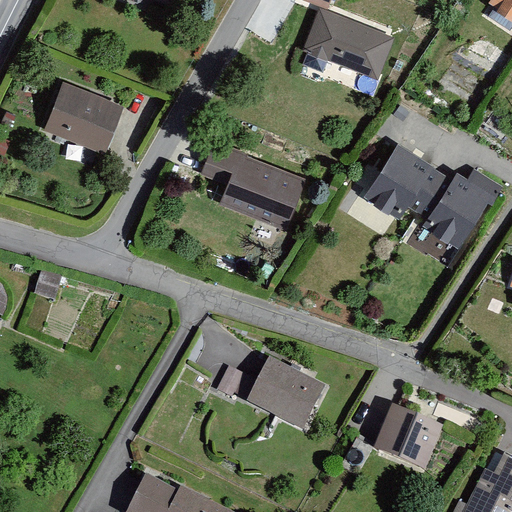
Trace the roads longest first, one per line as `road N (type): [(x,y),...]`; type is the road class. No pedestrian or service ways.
road 1 (residential): [(246,0),(96,263)]
road 2 (residential): [(86,511),(196,295)]
road 3 (residential): [(422,375),(196,295)]
